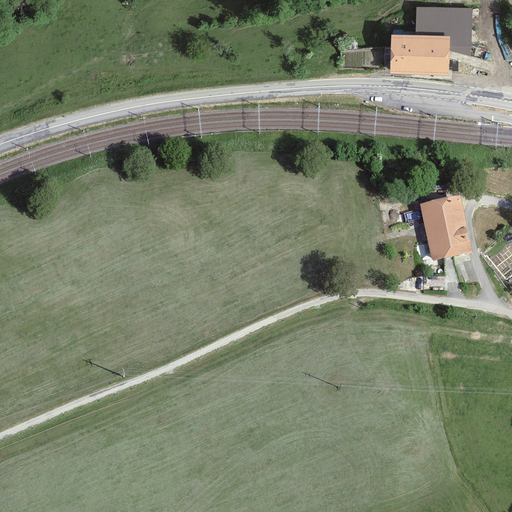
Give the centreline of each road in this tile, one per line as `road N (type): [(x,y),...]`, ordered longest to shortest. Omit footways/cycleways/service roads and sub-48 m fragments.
road 1 (unclassified): [(0,438),(348,295),(511,314)]
road 2 (primary): [(0,144),(158,102),(383,86)]
road 3 (unclassified): [(383,86),(462,114),(511,119)]
road 4 (primary): [(383,86),(511,102)]
